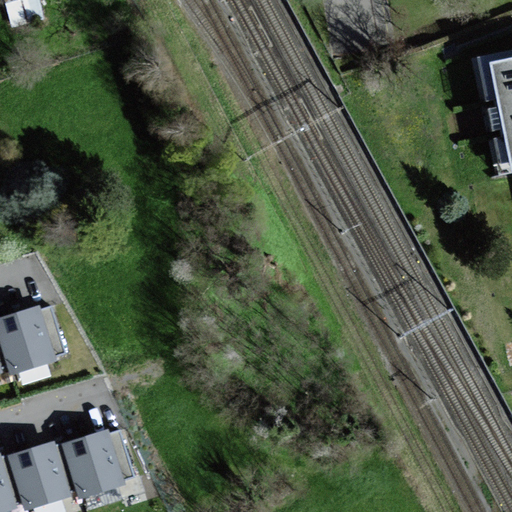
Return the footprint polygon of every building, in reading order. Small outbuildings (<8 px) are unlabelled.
[(6,0),(11,20),(42,12),(39,0),(6,0)] [(500,170),(511,168),(511,52),(478,59),(500,170)] [(56,359),(40,306),(0,318),(0,333),(12,373),(56,359)] [(126,484),(109,431),(65,444),(82,497),(126,484)] [(71,495),(55,442),(11,456),(27,509),(71,495)] [(0,511),(17,507),(0,454),(0,453),(0,511)]
